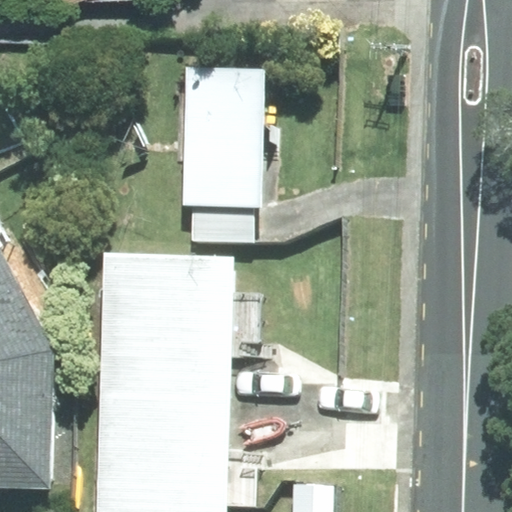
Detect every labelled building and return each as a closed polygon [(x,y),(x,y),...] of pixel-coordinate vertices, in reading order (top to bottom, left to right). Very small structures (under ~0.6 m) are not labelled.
[(87,0),(57,0),(61,9),(87,0)] [(263,220),(267,84),(187,81),(183,217),(192,217),(191,249),(255,251),(256,219),(263,220)] [(0,502),(50,504),(55,367),(0,261),(0,502)] [(106,267),(97,511),(226,511),(235,271),(106,267)] [(344,511),(344,484),(293,484),(292,511),(344,511)]
